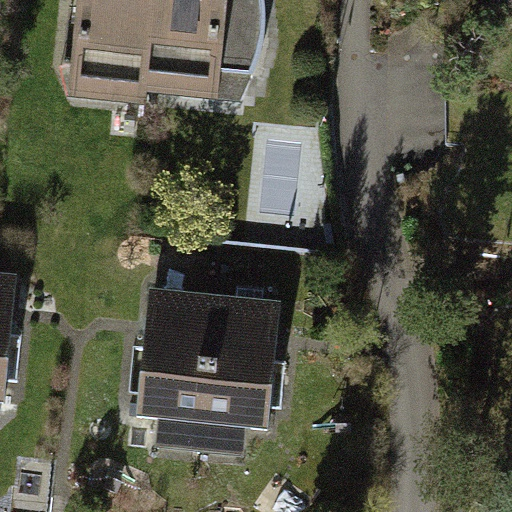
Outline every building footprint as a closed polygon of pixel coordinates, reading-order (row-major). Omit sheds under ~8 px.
[(94,0),(82,106),(157,115),(159,102),(171,0),(94,0)] [(247,0),(171,0),(159,102),(234,111),(247,0)] [(511,0),(496,0),(493,22),(511,24),(511,0)] [(38,284),(0,279),(0,417),(23,420),(38,284)] [(300,313),(158,297),(143,434),(164,436),(161,457),(255,468),(257,446),(285,449),(300,313)]
